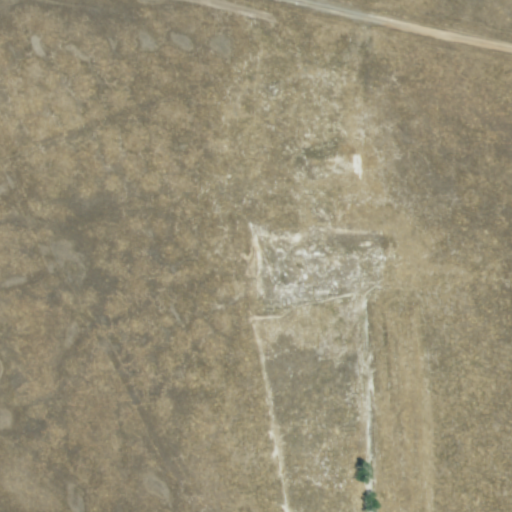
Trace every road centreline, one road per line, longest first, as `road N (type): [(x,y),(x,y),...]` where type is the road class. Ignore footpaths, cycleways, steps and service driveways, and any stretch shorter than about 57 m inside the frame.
road 1 (track): [(366,21),(359,53),(284,131),(253,218),(253,279),(293,511)]
road 2 (track): [(272,0),(511,53)]
